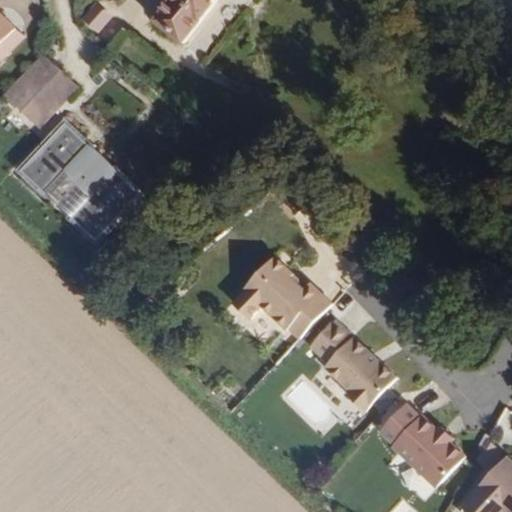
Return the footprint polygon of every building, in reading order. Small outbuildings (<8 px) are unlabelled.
[(165,0),(149,17),(177,41),(215,0),(165,0)] [(114,17),(96,2),(82,20),(99,34),(114,17)] [(0,12),(0,62),(25,35),(0,12)] [(79,87),(44,54),(5,95),(40,129),(79,87)] [(127,109),(172,150),(193,126),(148,85),(127,109)] [(144,192),(67,120),(19,171),(95,243),(144,192)] [(282,319),(293,329),(326,296),(301,272),(295,279),(283,267),(288,262),(269,246),(227,291),(242,305),(254,293),(280,321),(282,319)] [(154,280),(131,299),(141,310),(154,299),(157,302),(166,294),(154,280)] [(362,338),(325,307),(302,333),(320,350),(315,355),(343,379),(338,384),(354,398),(387,364),(372,348),(368,353),(357,342),(362,338)] [(391,399),(373,419),(385,433),(382,436),(426,477),(453,448),(436,432),(438,428),(425,417),(421,422),(406,406),(403,409),(391,399)] [(511,511),(511,454),(509,452),(474,490),(484,499),(471,511),(499,511),(500,511),(501,511),(511,511)]
